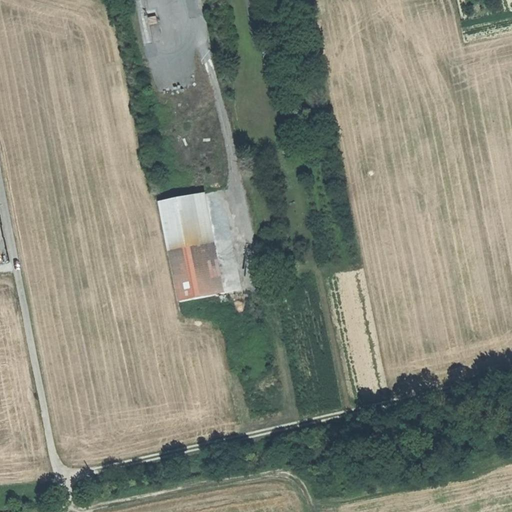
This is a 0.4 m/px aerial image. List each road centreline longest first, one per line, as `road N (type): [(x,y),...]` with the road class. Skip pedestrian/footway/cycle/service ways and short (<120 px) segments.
road 1 (track): [(511,373),(64,473),(73,510)]
road 2 (residential): [(0,186),(53,458),(64,473)]
road 3 (track): [(66,511),(276,471),(297,477),(314,511)]
